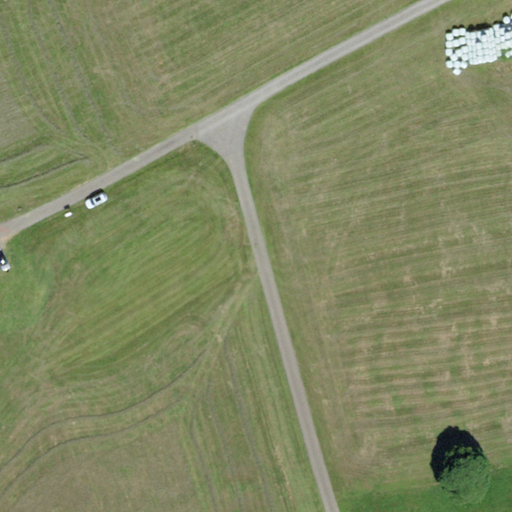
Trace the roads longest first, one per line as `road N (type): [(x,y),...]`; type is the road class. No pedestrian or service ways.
road 1 (track): [(440,0),(0,234)]
road 2 (track): [(228,118),(335,511)]
